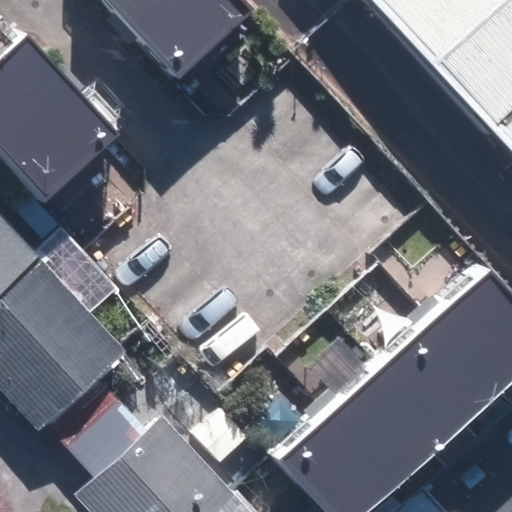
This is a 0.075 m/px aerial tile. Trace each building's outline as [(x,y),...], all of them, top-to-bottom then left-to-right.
[(108,0),(166,66),(241,0),(108,0)] [(511,0),(372,0),(511,148),(511,0)] [(16,16),(0,29),(0,151),(30,186),(107,119),(16,16)] [(118,339),(0,208),(0,381),(31,416),(118,339)] [(511,382),(511,293),(489,269),(278,461),(324,511),(369,511),(417,468),(511,382)] [(258,511),(159,403),(69,484),(95,511),(258,511)] [(458,511),(425,476),(386,511),(458,511)]
